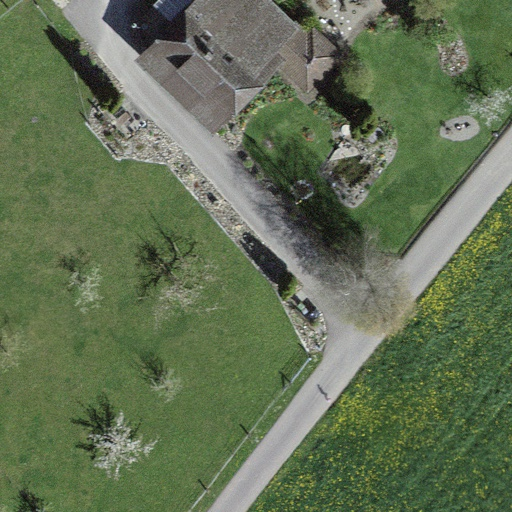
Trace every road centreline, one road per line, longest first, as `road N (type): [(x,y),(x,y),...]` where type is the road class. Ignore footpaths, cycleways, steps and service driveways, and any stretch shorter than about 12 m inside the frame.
road 1 (unclassified): [(511,152),(244,511)]
road 2 (track): [(106,39),(364,345)]
